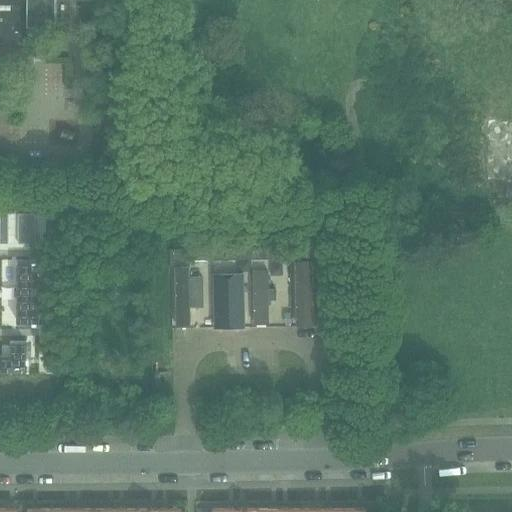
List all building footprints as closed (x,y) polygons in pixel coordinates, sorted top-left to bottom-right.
[(0,0),(0,42),(29,42),(29,25),(56,25),(56,0),(0,0)] [(8,213),(0,213),(0,243),(8,244),(8,213)] [(36,213),(18,213),(18,244),(35,244),(36,213)] [(330,246),(312,247),(312,258),(330,258),(330,246)] [(272,247),(250,248),(250,259),(272,259),(272,247)] [(290,247),(272,247),(272,259),(290,259),(290,247)] [(312,247),(290,247),(290,259),(312,258),(312,247)] [(210,248),(192,249),(192,260),(210,260),(210,248)] [(232,248),(210,248),(210,260),(232,260),(232,248)] [(250,248),(232,248),(232,260),(250,259),(250,248)] [(192,260),(192,249),(170,249),(170,261),(192,260)] [(47,264),(18,264),(18,293),(47,293),(47,264)] [(326,266),(298,267),(300,326),(327,326),(326,266)] [(269,275),(256,276),(257,327),(283,327),(281,268),(269,268),(269,275)] [(205,271),(171,271),(172,329),(206,328),(205,275),(205,271)] [(251,276),(215,278),(215,328),(251,327),(251,276)] [(47,293),(18,293),(18,322),(47,322),(47,293)] [(48,331),(46,331),(46,373),(50,373),(55,373),(55,331),(48,331)] [(12,357),(0,357),(0,372),(27,373),(27,343),(12,343),(12,357)]
